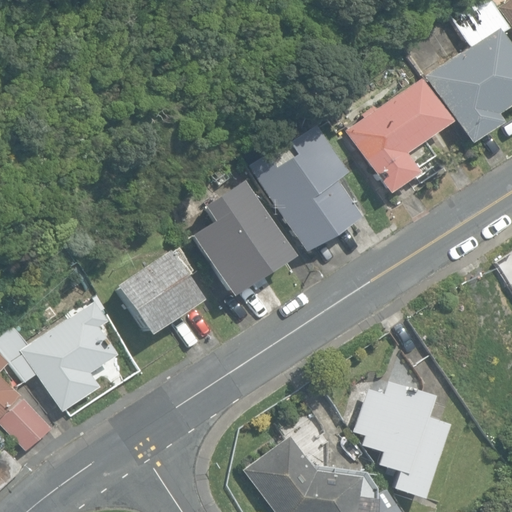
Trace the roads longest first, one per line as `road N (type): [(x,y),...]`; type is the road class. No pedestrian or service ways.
road 1 (tertiary): [(511,195),(128,438)]
road 2 (tertiary): [(128,438),(30,511)]
